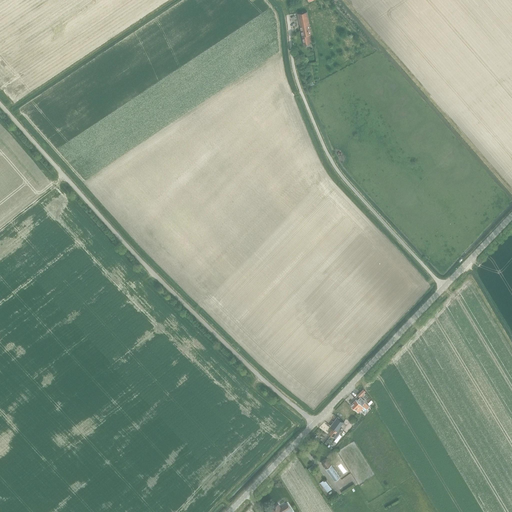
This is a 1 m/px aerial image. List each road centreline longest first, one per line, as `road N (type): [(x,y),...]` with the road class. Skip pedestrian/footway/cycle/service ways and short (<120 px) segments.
road 1 (unclassified): [(314,423),(186,305),(0,103)]
road 2 (unclassified): [(443,287),(325,152),(300,90),(285,15)]
road 3 (tertiary): [(314,423),(443,287)]
road 4 (tertiary): [(229,511),(314,423)]
